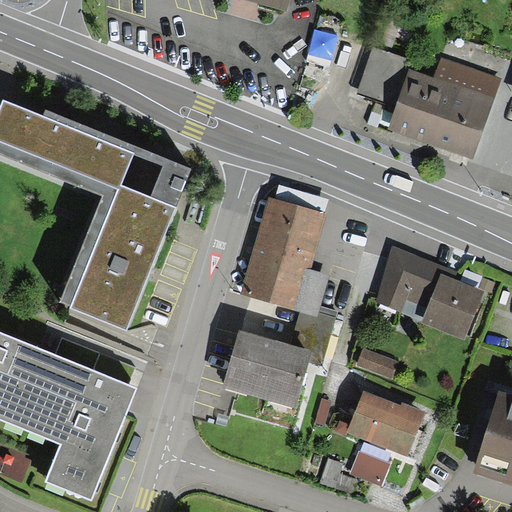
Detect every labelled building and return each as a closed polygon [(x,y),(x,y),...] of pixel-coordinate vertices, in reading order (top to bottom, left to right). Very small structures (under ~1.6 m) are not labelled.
[(251,0),(285,10),(288,0),(251,0)] [(336,65),(343,32),(318,27),(311,60),(336,65)] [(372,50),(357,97),(393,108),(386,131),(471,159),(497,81),(439,62),(432,83),(409,75),(413,63),(372,50)] [(0,109),(0,161),(100,202),(115,188),(128,157),(1,106),(0,109)] [(172,211),(115,188),(100,202),(60,301),(125,327),(172,211)] [(267,203),(239,294),(291,310),(320,219),(267,203)] [(391,250),(371,302),(400,313),(405,300),(426,308),(419,326),(462,342),(481,294),(451,283),(454,275),(391,250)] [(287,350),(239,336),(224,389),(293,409),(306,363),(319,367),(331,325),(297,315),(287,350)] [(135,385),(0,330),(0,414),(65,441),(49,481),(90,497),(135,385)] [(394,363),(362,351),(356,367),(389,379),(394,363)] [(511,394),(500,391),(473,474),(511,486),(511,394)] [(420,415),(360,392),(342,437),(402,460),(420,415)]
